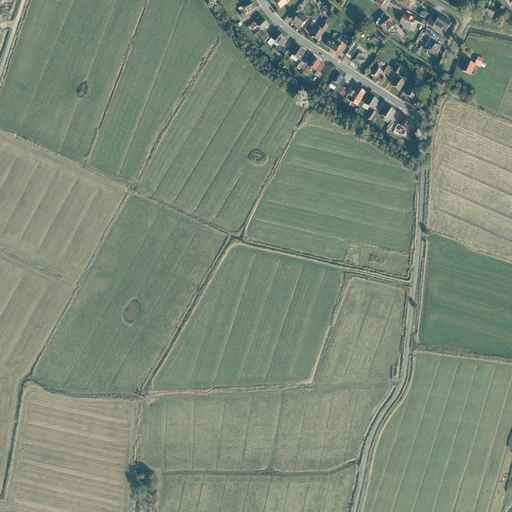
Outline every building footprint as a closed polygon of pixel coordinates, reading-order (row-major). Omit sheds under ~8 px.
[(278,0),(275,3),(281,9),(288,3),(290,1),(288,0),(278,0)] [(375,5),(381,9),(384,4),(379,1),(379,0),(372,0),(371,2),(376,5),(375,5)] [(238,9),(241,13),(240,14),(242,17),(240,18),(242,21),(244,20),(248,18),(246,15),(256,8),(251,1),(242,8),(241,7),(238,9)] [(289,19),(292,21),(300,12),(302,9),(299,6),(297,9),(297,10),(289,19)] [(492,9),(489,7),(485,14),(489,17),(489,18),(492,20),(498,10),(493,8),(492,9)] [(425,26),(427,22),(415,15),(414,18),(410,16),(409,17),(405,15),(400,24),(404,26),(403,27),(409,30),(410,31),(416,21),(425,26)] [(269,37),(263,31),(269,25),(264,20),(261,16),(250,27),(253,30),(258,26),(262,30),(259,33),(258,32),(255,36),(259,40),(261,39),(265,43),(269,37)] [(299,16),(294,23),(301,29),(307,22),(309,20),(304,16),(303,18),(299,16)] [(387,33),(389,32),(389,31),(395,27),(397,30),(397,31),(403,38),(404,40),(407,37),(406,35),(400,28),(398,25),(397,24),(395,26),(393,23),(388,16),(379,24),(384,30),(384,31),(386,33),(387,33)] [(451,23),(440,16),(435,25),(446,32),(451,23)] [(312,37),(319,42),(329,26),(331,22),(327,20),(325,24),(324,24),(321,29),(320,28),(319,30),(317,30),(312,37)] [(435,30),(432,27),(433,25),(430,23),(427,26),(428,26),(426,30),(428,31),(427,32),(432,35),(430,39),(429,38),(426,43),(429,45),(426,50),(435,56),(442,45),(438,43),(442,37),(434,32),(435,30)] [(271,38),(267,43),(271,46),(274,42),(277,44),(277,43),(279,45),(275,50),(283,57),(288,52),(282,47),(288,40),(279,33),(273,40),(271,38)] [(334,34),(327,46),(337,52),(343,43),(346,45),(349,40),(341,35),(339,38),(334,34)] [(373,40),(380,45),(383,41),(376,36),(373,40)] [(351,59),(360,46),(354,43),(346,56),(351,59)] [(296,62),(298,60),(299,60),(305,52),(298,47),(292,55),(291,58),(296,62)] [(358,50),(351,62),(356,65),(361,68),(367,60),(366,59),(368,57),(364,54),(358,50)] [(479,57),(475,64),(467,61),(462,71),(472,75),(476,65),(481,67),(485,59),(479,57)] [(308,65),(303,73),(308,76),(312,68),(317,71),(321,63),(314,59),(309,66),(308,65)] [(302,61),(297,68),(300,70),(301,68),(303,70),(306,65),(302,61)] [(393,86),(401,91),(406,83),(408,79),(405,77),(404,78),(399,75),(403,70),(402,70),(404,66),(400,64),(399,65),(397,64),(393,69),(392,71),(399,75),(398,77),(397,77),(393,83),(394,84),(393,86)] [(389,66),(384,73),(387,75),(389,76),(392,72),(391,72),(392,71),(393,69),(389,66)] [(371,75),(379,79),(383,72),(376,67),(371,75)] [(315,75),(322,80),(324,75),(318,71),(315,75)] [(337,89),(332,96),(340,102),(341,101),(348,90),(345,88),(344,88),(342,87),(346,81),(344,80),(345,79),(338,74),(331,85),(337,89)] [(420,90),(417,87),(419,84),(412,80),(409,84),(413,87),(412,89),(412,88),(407,95),(414,100),(419,93),(418,93),(420,90)] [(348,90),(341,101),(343,103),(343,102),(349,106),(351,102),(358,106),(360,107),(363,103),(361,102),(366,93),(359,88),(356,92),(352,89),(349,87),(348,90)] [(365,104),(362,107),(368,111),(370,107),(375,110),(378,105),(377,105),(379,101),(372,96),(369,100),(366,105),(365,104)] [(388,107),(382,116),(391,122),(397,113),(388,107)] [(373,123),(374,123),(379,115),(373,111),(368,119),(371,121),(368,125),(371,127),(373,123)] [(408,130),(413,123),(406,118),(401,126),(399,125),(396,129),(402,133),(401,135),(404,136),(408,130)] [(385,132),(388,134),(394,124),(391,122),(385,132)]
